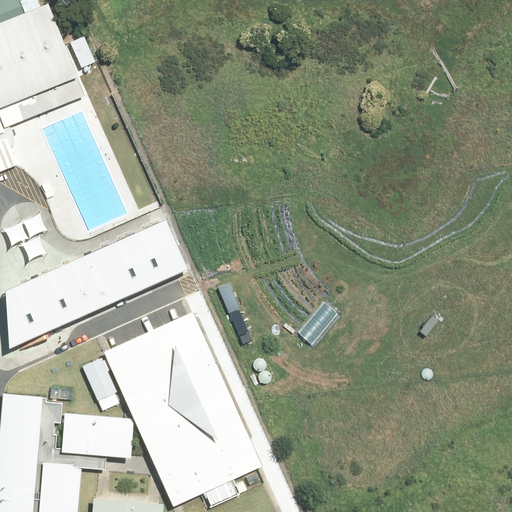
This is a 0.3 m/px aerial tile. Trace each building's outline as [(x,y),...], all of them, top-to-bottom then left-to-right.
[(43,0),(17,0),(0,7),(0,111),(5,124),(10,123),(82,93),(43,0)] [(0,171),(16,165),(11,151),(13,145),(14,139),(13,132),(10,123),(5,124),(0,111),(0,171)] [(0,183),(13,215),(7,218),(23,254),(46,245),(31,209),(17,176),(0,183)] [(163,220),(7,288),(7,346),(185,268),(163,220)] [(256,464),(188,310),(103,348),(171,502),(202,489),(209,507),(236,495),(228,476),(256,464)] [(101,356),(82,364),(97,398),(116,390),(101,356)] [(0,457),(0,511),(74,511),(78,465),(105,467),(106,455),(128,457),(131,416),(61,411),(62,397),(5,393),(0,457)] [(162,511),(163,498),(94,493),(92,511),(162,511)]
